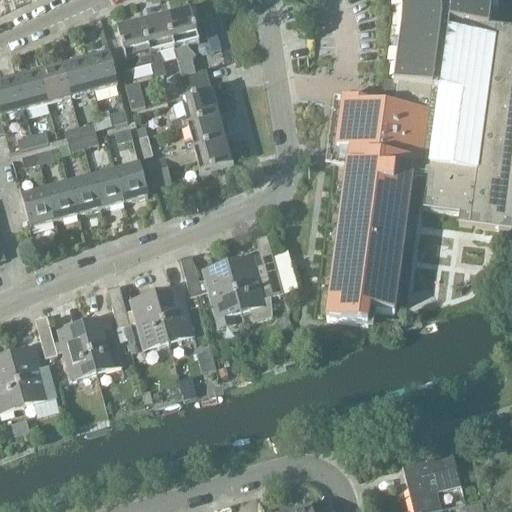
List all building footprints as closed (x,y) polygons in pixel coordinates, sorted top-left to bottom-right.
[(511,236),(511,234),(511,28),(503,27),(502,31),(489,30),(493,0),(401,0),(403,6),(403,18),(402,31),(394,89),(399,90),(395,113),(375,111),(376,107),(334,101),(327,150),(337,152),(337,153),(349,155),(326,324),(368,330),(370,314),(394,318),(413,180),(428,182),(424,215),(460,219),(459,229),(511,236)] [(182,93),(209,86),(206,74),(195,76),(192,65),(194,59),(188,53),(187,48),(199,45),(190,14),(166,20),(174,52),(182,80),(179,81),(182,93)] [(160,56),(174,52),(166,20),(142,26),(153,69),(153,71),(163,68),(160,56)] [(212,21),(203,24),(208,43),(217,41),(212,21)] [(128,76),(153,69),(142,26),(117,33),(128,76)] [(85,65),(94,97),(118,90),(109,59),(85,65)] [(71,103),(94,97),(85,65),(62,71),(71,103)] [(47,109),(71,103),(62,71),(39,77),(47,109)] [(24,115),(47,109),(39,77),(15,84),(24,115)] [(1,121),(24,115),(15,84),(0,87),(0,139),(6,138),(1,121)] [(187,131),(221,122),(214,97),(212,98),(209,86),(182,93),(185,105),(180,106),(184,121),(171,126),(173,135),(187,131)] [(131,115),(145,111),(139,87),(125,91),(131,115)] [(175,91),(171,97),(173,102),(183,100),(180,90),(175,91)] [(104,117),(99,118),(101,126),(103,133),(113,130),(127,127),(124,115),(110,120),(106,121),(104,117)] [(193,155),(227,146),(221,122),(187,131),(193,155)] [(93,129),(79,133),(81,143),(96,139),(95,136),(103,133),(101,126),(93,129)] [(145,132),(137,134),(140,144),(148,141),(145,132)] [(79,133),(65,137),(67,146),(81,143),(79,133)] [(118,148),(132,143),(130,134),(116,138),(118,148)] [(31,141),(34,152),(49,148),(46,137),(31,141)] [(96,139),(81,143),(84,154),(99,150),(96,139)] [(20,155),(34,152),(31,141),(17,145),(20,155)] [(145,163),(153,161),(148,141),(140,144),(145,163)] [(81,143),(67,146),(70,157),(84,154),(81,143)] [(227,146),(193,155),(146,168),(153,194),(172,189),(168,173),(196,166),(199,180),(234,170),(227,146)] [(36,159),(39,170),(53,166),(50,155),(36,159)] [(25,173),(39,170),(36,159),(22,163),(25,173)] [(115,176),(124,208),(148,202),(139,170),(115,176)] [(101,214),(124,208),(115,176),(92,183),(101,214)] [(77,220),(101,214),(92,183),(69,189),(77,220)] [(54,227),(77,220),(69,189),(46,195),(54,227)] [(30,233),(54,227),(46,195),(22,202),(30,233)] [(270,302),(283,298),(268,242),(256,245),(260,259),(252,261),(228,268),(241,318),(250,316),(253,327),(272,321),(270,302)] [(187,291),(199,288),(192,261),(180,265),(187,291)] [(228,268),(203,275),(218,333),(229,330),(227,322),(241,318),(228,268)] [(199,288),(187,291),(190,303),(202,300),(202,298),(199,288)] [(155,298),(169,347),(169,349),(194,342),(180,291),(155,298)] [(115,321),(125,318),(118,293),(108,296),(115,321)] [(125,318),(115,321),(118,333),(128,330),(128,329),(136,327),(144,356),(169,349),(169,347),(155,298),(130,305),(133,317),(125,319),(125,318)] [(83,329),(96,378),(121,372),(108,322),(83,329)] [(42,352),(53,349),(46,323),(35,326),(42,352)] [(83,329),(58,335),(71,385),(96,378),(83,329)] [(53,349),(42,352),(45,363),(56,360),(53,349)] [(35,352),(10,359),(25,413),(56,404),(48,373),(41,375),(35,352)] [(10,359),(0,361),(0,420),(25,413),(10,359)] [(225,370),(218,373),(220,381),(228,379),(225,370)] [(412,511),(437,511),(434,498),(460,491),(452,460),(403,472),(412,511)]
